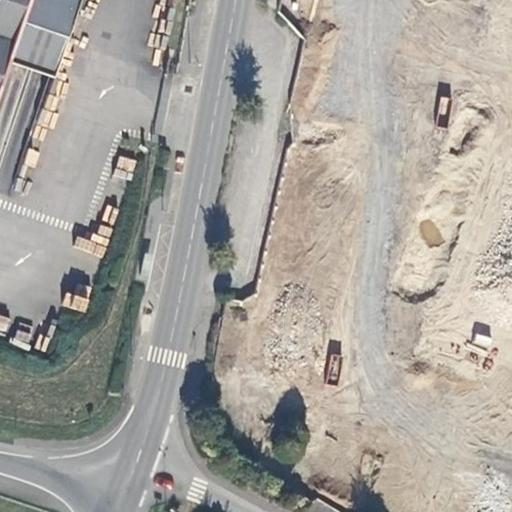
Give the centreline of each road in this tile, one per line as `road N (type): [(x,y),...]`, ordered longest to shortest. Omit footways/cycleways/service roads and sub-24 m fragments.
road 1 (primary): [(235,0),(184,272),(136,462)]
road 2 (unknown): [(36,250),(80,174),(103,98)]
road 3 (trunk): [(122,496),(0,462)]
